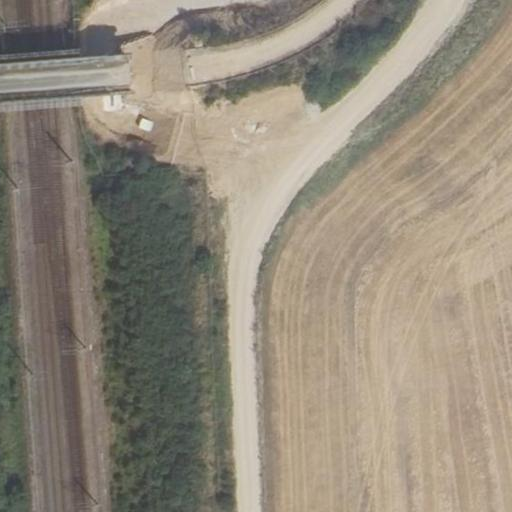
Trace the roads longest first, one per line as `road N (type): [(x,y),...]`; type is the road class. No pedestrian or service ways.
road 1 (track): [(447,0),(412,51),(274,190),(246,246),(240,281),(248,511)]
road 2 (track): [(0,88),(208,68),(271,50),(349,0)]
